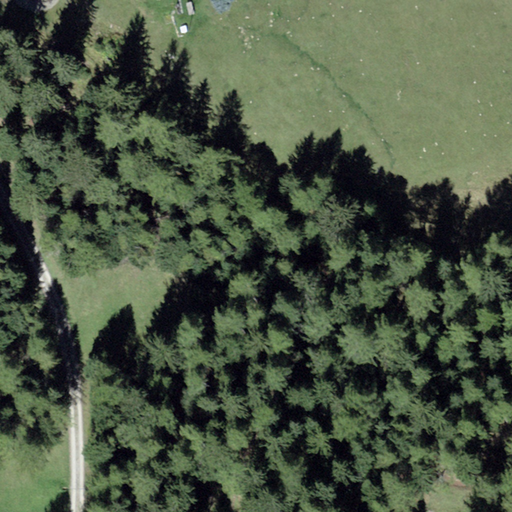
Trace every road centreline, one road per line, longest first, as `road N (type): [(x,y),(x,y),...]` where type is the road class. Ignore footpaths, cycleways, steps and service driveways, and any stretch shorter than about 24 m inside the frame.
road 1 (track): [(75,511),(81,455),(67,341),(0,193)]
road 2 (track): [(205,0),(194,28),(165,19),(142,42),(155,107)]
